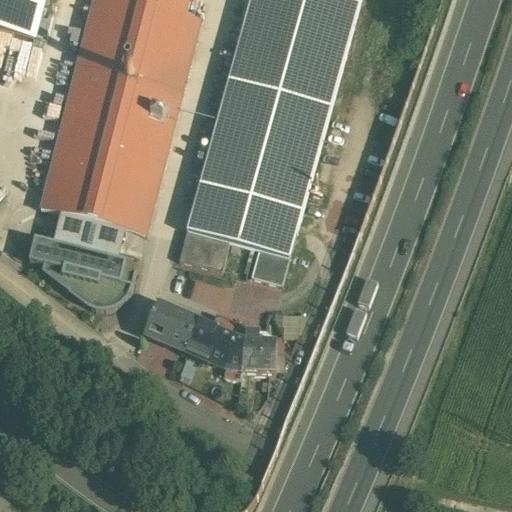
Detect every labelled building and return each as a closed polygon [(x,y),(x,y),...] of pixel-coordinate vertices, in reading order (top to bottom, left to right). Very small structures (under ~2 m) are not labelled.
[(0,0),(0,35),(33,44),(44,0),(91,0),(95,1),(110,4),(111,0),(0,0)] [(111,0),(110,4),(95,1),(42,209),(133,232),(148,236),(201,26),(186,22),(188,4),(171,0),(111,0)] [(362,0),(252,0),(188,237),(290,265),(362,0)] [(133,232),(54,212),(37,279),(36,280),(107,334),(109,332),(133,232)] [(229,249),(187,238),(180,266),(222,277),(229,249)] [(200,327),(158,309),(145,339),(187,357),(200,327)] [(242,337),(232,326),(217,320),(211,332),(200,327),(187,357),(224,374),(226,375),(225,383),(240,386),(242,378),(243,378),(244,348),(245,347),(239,344),(242,337)] [(260,336),(246,335),(246,347),(259,347),(260,336)] [(246,347),(245,347),(244,348),(243,378),(244,378),(244,377),(276,378),(277,348),(259,347),(246,347)] [(255,487),(239,477),(230,491),(246,501),(255,487)]
